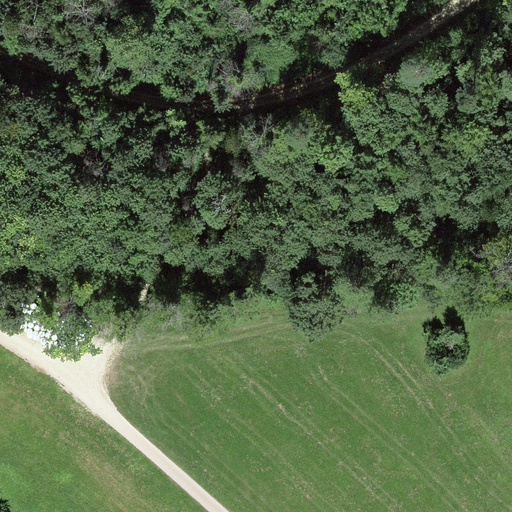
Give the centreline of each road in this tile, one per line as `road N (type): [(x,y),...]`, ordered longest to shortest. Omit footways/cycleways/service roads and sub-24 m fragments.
road 1 (track): [(243,109),(145,102),(0,46)]
road 2 (track): [(462,0),(379,59),(243,109)]
road 3 (track): [(220,511),(86,387)]
